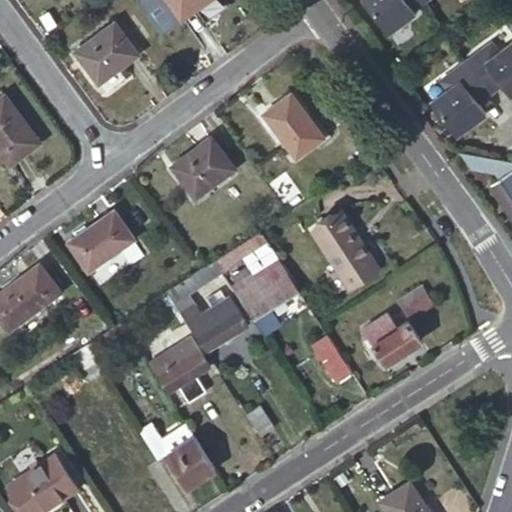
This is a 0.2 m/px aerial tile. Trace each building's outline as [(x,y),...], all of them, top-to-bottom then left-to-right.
[(177,14),(167,0),(153,0),(169,20),(177,14)] [(167,0),(177,14),(181,19),(207,0),(167,0)] [(413,9),(425,0),(424,0),(363,0),(387,32),(415,12),(413,9)] [(140,53),(116,21),(77,50),(101,82),(140,53)] [(466,60),(490,94),(503,85),(510,96),(511,94),(511,41),(499,51),(492,42),(466,60)] [(430,101),(455,135),(467,126),(474,121),(485,113),(478,103),(490,94),(466,60),(440,79),(447,89),(430,101)] [(328,140),(292,92),(265,112),(301,161),(328,140)] [(41,142),(5,93),(0,97),(0,150),(11,164),(41,142)] [(236,168),(212,136),(173,165),(197,197),(236,168)] [(511,160),(504,159),(462,151),(470,163),(494,168),(500,176),(492,182),(511,208),(511,160)] [(135,237),(114,210),(71,242),(91,269),(135,237)] [(380,267),(343,211),(314,230),(351,286),(380,267)] [(273,241),(265,228),(217,259),(225,272),(273,241)] [(290,271),(282,256),(238,285),(258,316),(298,289),(288,272),(290,271)] [(225,272),(217,259),(206,267),(169,291),(197,336),(200,334),(210,350),(248,326),(229,296),(203,311),(193,294),(225,272)] [(61,291),(40,263),(0,293),(0,317),(9,330),(61,291)] [(435,303),(421,285),(398,301),(411,319),(435,303)] [(364,329),(368,336),(374,344),(387,363),(422,340),(409,320),(398,328),(388,313),(364,329)] [(122,322),(111,328),(90,343),(97,353),(124,335),(131,346),(135,342),(122,322)] [(353,372),(328,334),(314,343),(338,381),(353,372)] [(211,366),(192,336),(151,362),(170,391),(211,366)] [(374,344),(368,336),(365,339),(369,346),(374,344)] [(91,381),(104,373),(86,345),(74,353),(91,381)] [(260,403),(245,413),(260,435),(275,425),(260,403)] [(195,436),(188,425),(160,444),(167,454),(195,436)] [(149,427),(142,432),(159,460),(167,454),(160,444),(149,427)] [(188,488),(216,469),(195,436),(167,454),(188,488)] [(39,511),(78,486),(57,454),(10,484),(29,511),(39,511)] [(430,511),(412,483),(383,502),(389,511),(430,511)]
